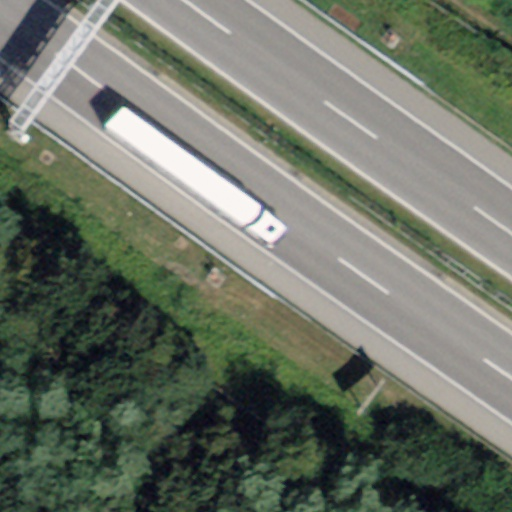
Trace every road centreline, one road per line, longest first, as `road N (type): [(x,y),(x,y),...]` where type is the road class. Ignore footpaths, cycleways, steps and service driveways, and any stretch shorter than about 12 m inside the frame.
road 1 (motorway): [(0,12),(511,379)]
road 2 (motorway): [(511,235),(183,0)]
